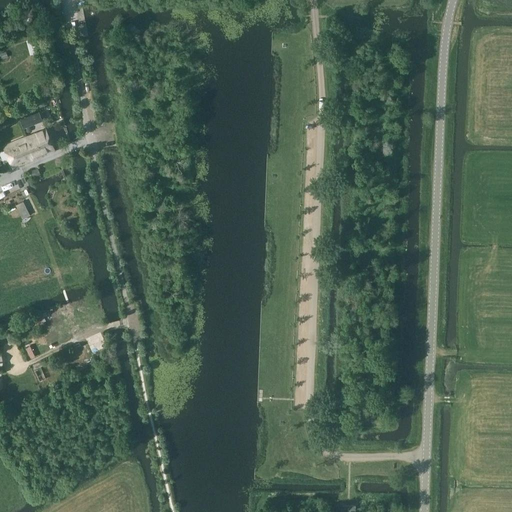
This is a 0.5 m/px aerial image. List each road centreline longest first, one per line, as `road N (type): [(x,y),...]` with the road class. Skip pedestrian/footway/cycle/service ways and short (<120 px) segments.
road 1 (unclassified): [(424,511),(453,0)]
road 2 (unclassified): [(65,0),(136,326)]
